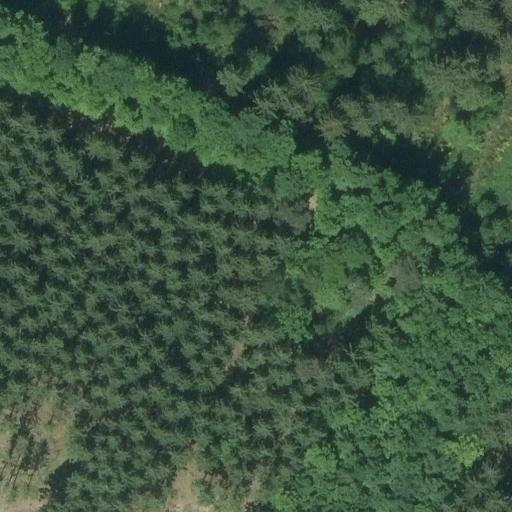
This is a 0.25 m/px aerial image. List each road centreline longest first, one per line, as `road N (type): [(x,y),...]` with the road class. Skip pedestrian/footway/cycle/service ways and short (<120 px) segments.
road 1 (track): [(363,237),(0,88)]
road 2 (track): [(363,237),(383,290),(386,351),(364,394),(269,511)]
road 3 (track): [(511,322),(363,237)]
